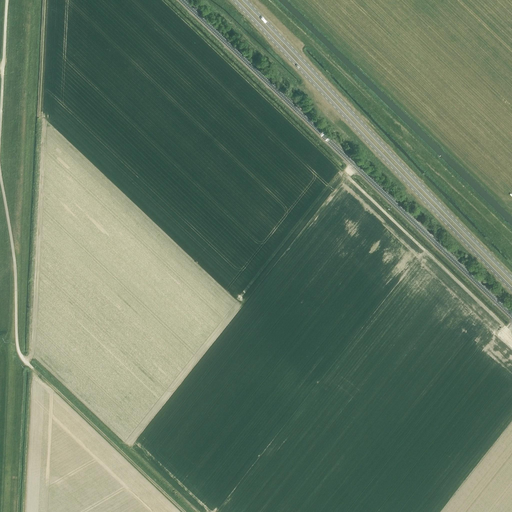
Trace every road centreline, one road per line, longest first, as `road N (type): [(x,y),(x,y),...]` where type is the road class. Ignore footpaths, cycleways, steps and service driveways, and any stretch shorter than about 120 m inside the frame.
road 1 (unclassified): [(511,315),(181,0)]
road 2 (track): [(182,511),(19,354),(0,173)]
road 3 (primary): [(234,0),(511,289)]
road 4 (primary): [(511,279),(244,0)]
road 5 (track): [(6,0),(0,137)]
